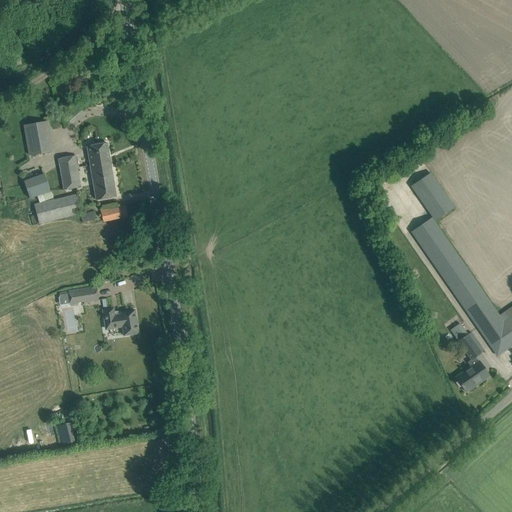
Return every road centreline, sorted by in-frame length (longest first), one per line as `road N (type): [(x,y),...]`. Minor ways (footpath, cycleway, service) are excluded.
road 1 (tertiary): [(198,511),(178,323),(121,0)]
road 2 (unclassified): [(370,511),(511,386)]
road 3 (track): [(121,2),(42,82),(0,99)]
